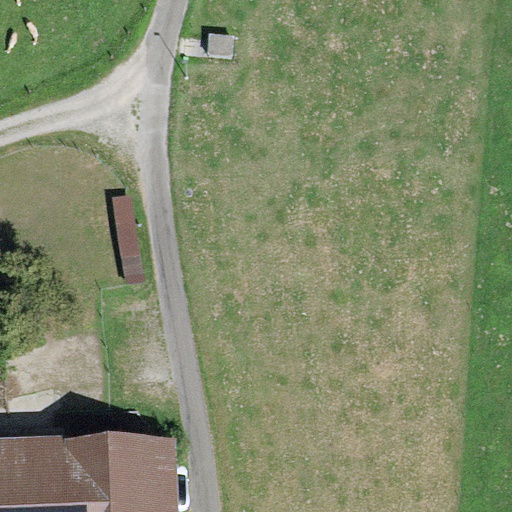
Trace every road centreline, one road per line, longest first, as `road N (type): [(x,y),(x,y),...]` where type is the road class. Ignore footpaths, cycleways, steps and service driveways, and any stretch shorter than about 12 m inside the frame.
road 1 (residential): [(173,0),(157,94),(165,223),(203,434),(206,511)]
road 2 (track): [(0,136),(89,102),(157,94)]
